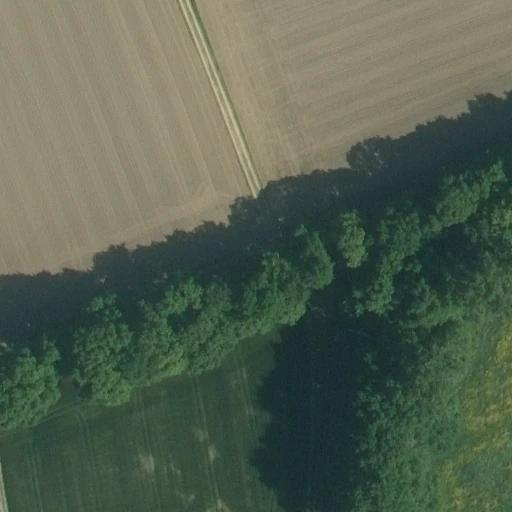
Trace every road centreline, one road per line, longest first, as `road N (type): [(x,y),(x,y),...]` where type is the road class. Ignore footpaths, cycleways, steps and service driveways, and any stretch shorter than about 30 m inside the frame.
road 1 (track): [(0,367),(41,340),(272,244)]
road 2 (track): [(272,244),(179,0)]
road 3 (track): [(511,149),(272,244)]
